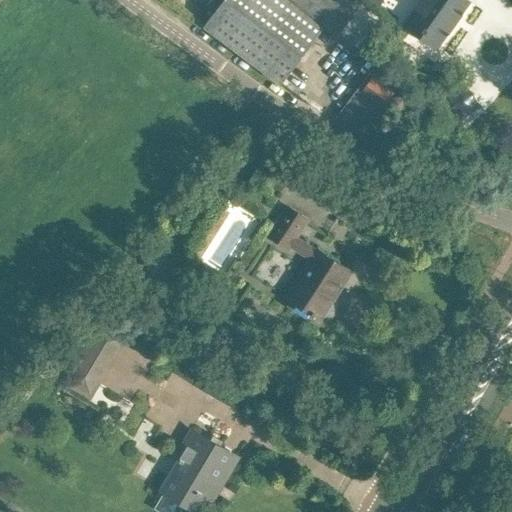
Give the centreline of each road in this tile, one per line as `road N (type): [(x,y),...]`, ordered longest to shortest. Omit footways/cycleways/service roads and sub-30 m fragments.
road 1 (unclassified): [(128,0),(385,175),(511,223)]
road 2 (secondary): [(407,511),(511,330)]
